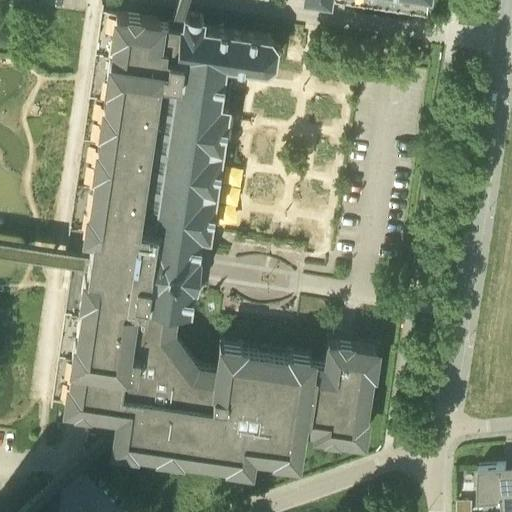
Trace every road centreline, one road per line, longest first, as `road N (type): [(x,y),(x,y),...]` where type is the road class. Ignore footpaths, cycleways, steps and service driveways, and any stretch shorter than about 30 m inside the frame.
road 1 (residential): [(439,429),(510,0)]
road 2 (unclassified): [(270,511),(437,445)]
